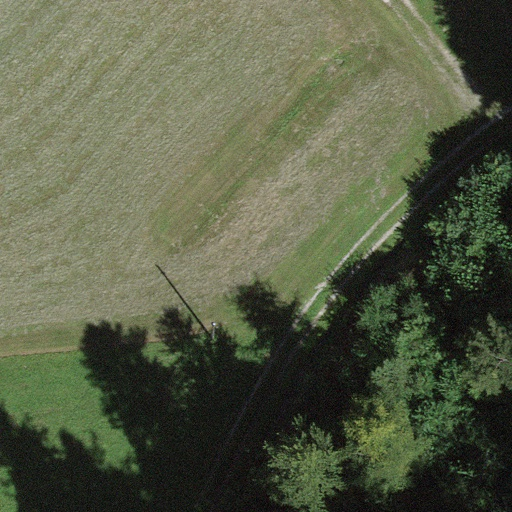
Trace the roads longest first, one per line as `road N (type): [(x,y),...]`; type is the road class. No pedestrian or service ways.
road 1 (track): [(497,135),(403,212),(288,352),(207,511)]
road 2 (track): [(511,125),(497,135),(401,0)]
